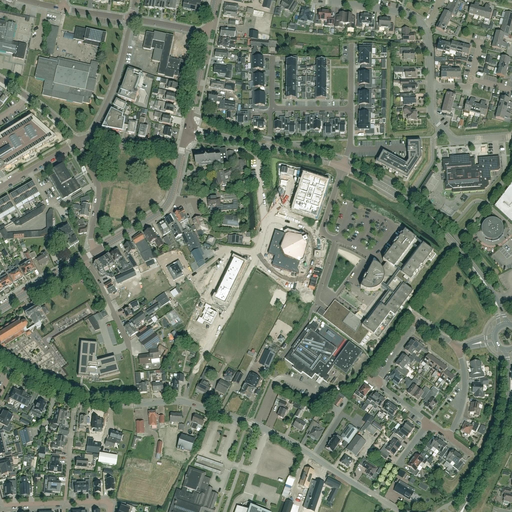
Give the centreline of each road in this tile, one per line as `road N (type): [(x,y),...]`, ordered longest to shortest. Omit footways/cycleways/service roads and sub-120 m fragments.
road 1 (residential): [(399,511),(253,424),(180,400),(74,401)]
road 2 (residential): [(205,352),(226,310),(207,301),(230,253),(256,249),(261,215)]
road 3 (tertiary): [(471,265),(401,197),(341,167)]
road 4 (tertiary): [(95,251),(167,203),(184,134)]
road 5 (residential): [(374,382),(419,318),(457,350)]
road 6 (residential): [(87,137),(113,89),(130,19)]
road 7 (residential): [(511,136),(452,139),(432,119),(429,87)]
